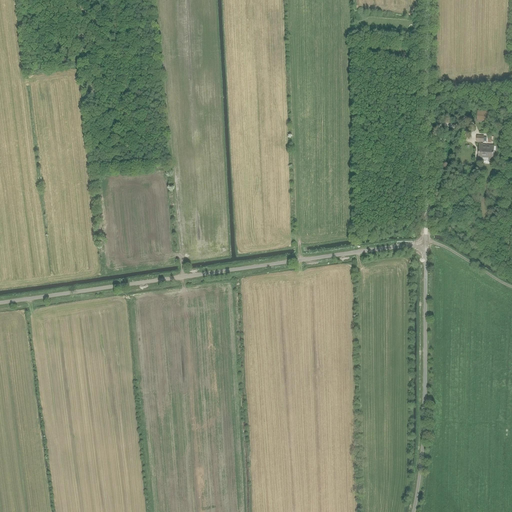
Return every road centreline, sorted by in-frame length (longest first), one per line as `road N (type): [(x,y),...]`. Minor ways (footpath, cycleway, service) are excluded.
road 1 (unclassified): [(0,303),(425,246)]
road 2 (unclassified): [(413,511),(422,450),(425,246)]
road 3 (unclassified): [(425,246),(426,0)]
